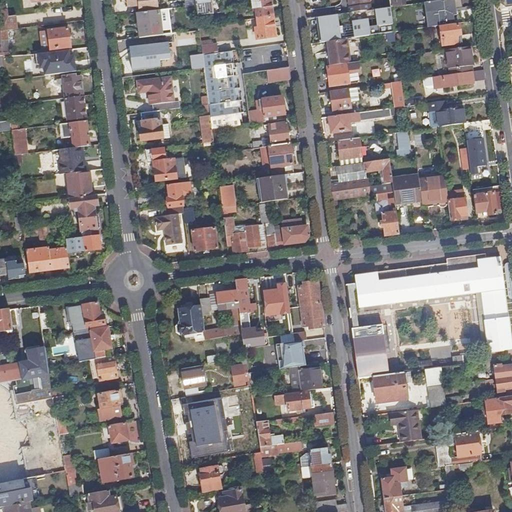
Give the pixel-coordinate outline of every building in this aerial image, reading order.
[(127,0),(129,6),(140,5),(140,12),(158,10),(159,10),(157,0),(127,0)] [(197,5),(196,0),(180,0),(173,1),(174,8),(197,5)] [(196,0),(197,5),(198,16),(214,14),(211,0),(196,0)] [(257,18),(274,15),(271,0),(251,0),(253,8),(256,8),(257,18)] [(351,0),(353,13),(373,10),(371,0),(351,0)] [(429,8),(428,2),(392,7),(395,32),(402,31),(401,22),(404,22),(402,12),(429,8)] [(8,8),(0,8),(0,29),(0,30),(8,29),(14,28),(18,28),(17,13),(9,14),(8,8)] [(153,36),(165,35),(164,25),(160,25),(158,10),(140,12),(137,13),(140,38),(153,36)] [(342,14),(320,17),(321,27),(324,42),(328,42),(346,39),(344,24),(342,14)] [(274,15),(257,18),(259,28),(256,28),(258,40),(277,37),(274,15)] [(347,20),(349,37),(366,35),(364,18),(347,20)] [(200,27),(199,23),(190,25),(190,31),(200,30),(200,27)] [(460,25),(441,28),(443,46),(461,44),(460,36),(462,35),(460,25)] [(41,31),(43,47),(50,46),(51,49),(71,47),(69,28),(41,31)] [(203,55),(219,52),(218,44),(212,45),(211,40),(213,39),(212,33),(201,35),(203,55)] [(1,39),(3,53),(9,52),(8,38),(1,39)] [(352,63),(348,39),(346,39),(328,42),(331,66),(352,63)] [(133,70),(171,65),(168,43),(130,48),(133,70)] [(448,50),(452,75),(475,72),(471,47),(448,50)] [(45,75),(76,71),(74,56),(70,56),(69,50),(39,53),(40,68),(44,68),(45,75)] [(235,75),(231,51),(219,52),(203,55),(204,61),(205,67),(210,104),(210,108),(211,115),(213,129),(250,124),(248,111),(243,74),(242,60),(234,61),(236,74),(235,75)] [(245,71),(245,73),(267,70),(290,67),(288,56),(278,57),(278,59),(254,62),(254,67),(250,67),(250,70),(245,71)] [(331,66),(328,66),(331,87),(350,84),(349,74),(358,73),(358,71),(360,68),(359,62),(352,63),(331,66)] [(202,97),(204,105),(206,104),(210,104),(205,67),(194,68),(193,69),(197,97),(202,97)] [(291,78),(290,67),(275,69),(276,80),(291,78)] [(433,77),(434,88),(475,83),(474,80),(486,79),(485,70),(475,72),(452,75),(433,77)] [(63,84),(65,98),(84,96),(81,76),(69,77),(68,75),(62,76),(63,78),(60,79),(60,84),(63,84)] [(160,111),(181,108),(180,101),(174,102),(171,77),(138,82),(139,92),(148,91),(150,104),(152,104),(154,111),(160,111)] [(10,105),(15,104),(12,79),(6,80),(9,105),(10,105)] [(393,83),(397,108),(406,106),(402,82),(393,83)] [(348,89),(331,92),(334,111),(351,109),(350,102),(348,89)] [(84,96),(65,98),(68,120),(87,117),(84,96)] [(258,110),(248,111),(250,124),(260,123),(266,122),(265,118),(285,115),(283,97),(259,100),(259,101),(257,101),(258,110)] [(465,124),(465,123),(463,107),(447,109),(445,101),(429,103),(430,112),(438,111),(440,127),(465,124)] [(397,108),(330,117),(332,133),(351,131),(350,123),(391,117),(391,116),(398,115),(397,108)] [(161,119),(160,111),(154,111),(142,113),(144,130),(141,130),(142,140),(164,138),(162,121),(161,119)] [(201,116),(204,143),(215,142),(213,129),(211,115),(201,116)] [(0,131),(12,130),(11,120),(0,121),(0,131)] [(72,137),(74,147),(82,146),(90,145),(89,135),(87,136),(86,131),(88,130),(87,120),(62,123),(64,138),(72,137)] [(287,123),(269,125),(272,146),(290,144),(287,123)] [(27,153),(24,128),(19,129),(12,130),(13,143),(15,155),(27,153)] [(395,133),(399,158),(412,156),(409,131),(395,133)] [(362,158),(360,138),(339,141),(341,160),(362,158)] [(294,174),(290,144),(272,146),(270,147),(269,147),(272,168),(278,167),(280,176),(284,175),(294,174)] [(59,164),(60,174),(67,174),(83,171),(81,155),(84,154),(82,146),(74,147),(60,149),(61,163),(59,164)] [(168,186),(182,184),(181,174),(176,175),(174,159),(166,160),(164,148),(146,150),(148,162),(154,162),(156,181),(157,181),(158,187),(168,186)] [(461,150),(463,163),(470,162),(468,150),(461,150)] [(364,163),(366,174),(383,171),(385,184),(393,182),(392,177),(390,160),(364,163)] [(67,174),(70,198),(92,195),(89,171),(83,171),(67,174)] [(400,176),(392,177),(393,182),(393,185),(394,192),(395,198),(396,205),(422,201),(419,181),(418,174),(406,175),(406,178),(400,178),(400,176)] [(288,200),(284,175),(280,176),(259,179),(263,203),(271,202),(288,200)] [(445,177),(419,181),(422,201),(423,205),(448,201),(447,193),(445,177)] [(219,179),(208,181),(211,206),(223,204),(220,188),(220,184),(219,179)] [(394,192),(393,185),(370,188),(368,180),(367,180),(339,184),(339,181),(331,182),(334,201),(341,200),(377,195),(388,193),(394,192)] [(169,208),(184,207),(183,196),(191,195),(190,183),(182,184),(168,186),(170,198),(168,198),(169,208)] [(223,208),(235,206),(232,186),(220,188),(223,204),(223,208)] [(460,192),(447,193),(448,201),(451,221),(462,219),(461,217),(468,216),(465,195),(461,195),(460,192)] [(382,214),(385,237),(400,235),(396,205),(395,198),(389,199),(388,193),(377,195),(378,201),(375,202),(377,215),(382,214)] [(495,193),(475,196),(477,214),(489,212),(489,216),(498,215),(495,193)] [(78,210),(82,237),(99,235),(100,235),(100,229),(101,229),(99,214),(95,214),(94,206),(98,205),(96,195),(92,195),(70,198),(71,209),(75,208),(75,211),(78,210)] [(274,226),(271,204),(261,205),(263,223),(266,223),(270,251),(278,250),(274,226)] [(223,208),(224,217),(227,216),(227,213),(237,211),(237,206),(235,206),(223,208)] [(184,209),(185,214),(186,222),(193,221),(192,217),(196,216),(195,211),(191,211),(191,208),(184,209)] [(182,244),(178,215),(164,216),(164,217),(164,218),(157,218),(158,230),(165,230),(167,229),(168,234),(166,235),(167,246),(182,244)] [(233,218),(225,219),(228,246),(233,246),(234,253),(249,251),(249,248),(261,246),(261,244),(265,244),(263,226),(246,228),(247,234),(235,235),(233,218)] [(16,219),(17,231),(24,230),(24,225),(19,226),(18,219),(16,219)] [(282,225),(274,226),(278,250),(286,249),(285,245),(306,242),(309,237),(308,226),(298,228),(297,221),(282,223),(282,225)] [(38,228),(39,233),(40,240),(47,239),(46,227),(38,228)] [(218,249),(215,228),(192,232),(195,252),(218,249)] [(66,248),(67,253),(101,249),(99,235),(82,237),(65,239),(66,248)] [(49,247),(27,250),(30,273),(69,267),(67,253),(66,248),(56,249),(55,246),(53,247),(54,249),(49,250),(49,247)] [(502,274),(501,258),(486,260),(480,260),(448,264),(365,275),(365,276),(355,277),(356,285),(357,291),(359,308),(458,296),(481,293),(488,353),(511,350),(503,282),(506,282),(508,281),(507,274),(505,274),(502,274)] [(6,261),(9,279),(19,278),(19,275),(25,274),(24,263),(17,263),(17,259),(6,261)] [(249,310),(248,299),(250,299),(250,297),(248,297),(247,290),(248,290),(246,279),(235,281),(236,292),(239,312),(249,310)] [(321,305),(318,282),(307,283),(307,286),(299,287),(301,307),(321,305)] [(289,309),(286,285),(277,286),(277,289),(274,289),(274,291),(264,292),(266,305),(276,304),(276,308),(281,308),(282,312),(285,312),(285,314),(289,313),(289,309)] [(352,331),(359,330),(353,291),(357,291),(356,285),(346,286),(352,331)] [(242,334),(240,315),(239,312),(236,292),(216,294),(218,310),(227,309),(226,304),(231,303),(234,327),(204,332),(205,341),(241,334),(242,334)] [(211,311),(210,298),(200,300),(201,306),(202,313),(211,311)] [(105,325),(103,316),(100,316),(97,303),(83,306),(87,328),(105,325)] [(324,328),(321,305),(301,307),(304,327),(312,326),(313,329),(324,328)] [(204,332),(202,313),(201,306),(179,311),(180,322),(179,323),(176,327),(176,333),(181,336),(204,332)] [(19,325),(17,309),(9,310),(12,326),(19,325)] [(12,326),(9,310),(0,311),(0,331),(4,331),(5,334),(13,332),(12,326)] [(52,328),(50,312),(40,313),(42,329),(52,328)] [(251,336),(248,314),(240,315),(242,334),(241,334),(244,349),(251,348),(252,347),(264,345),(263,334),(251,336)] [(78,330),(75,318),(66,320),(68,332),(78,330)] [(114,357),(108,327),(87,331),(89,340),(92,340),(94,353),(95,353),(96,360),(114,357)] [(373,378),(387,376),(380,327),(359,330),(352,331),(358,380),(373,378)] [(306,341),(305,333),(292,335),(293,343),(304,341),(306,341)] [(305,348),(304,341),(293,343),(275,345),(279,370),(290,369),(299,367),(306,366),(304,348),(305,348)] [(48,369),(45,348),(40,349),(39,346),(29,348),(29,351),(28,351),(30,362),(21,363),(24,379),(49,375),(48,369)] [(479,364),(478,355),(452,358),(453,367),(479,364)] [(114,357),(96,360),(100,381),(117,378),(114,357)] [(216,364),(215,357),(207,359),(209,366),(216,364)] [(24,379),(21,363),(13,365),(0,367),(0,407),(6,407),(17,404),(16,399),(14,387),(17,387),(17,380),(24,379)] [(250,387),(248,374),(248,371),(247,365),(232,367),(235,387),(245,385),(245,383),(247,382),(248,387),(250,387)] [(511,378),(511,367),(502,368),(501,366),(494,367),(496,381),(511,378)] [(207,386),(203,367),(182,370),(186,398),(196,396),(199,395),(198,388),(207,386)] [(321,390),(319,369),(299,371),(299,367),(290,369),(293,393),(321,390)] [(445,398),(444,388),(441,369),(425,371),(430,409),(444,407),(446,406),(445,398)] [(407,400),(404,374),(387,376),(373,378),(376,401),(380,401),(389,399),(390,402),(407,400)] [(511,389),(511,378),(496,381),(477,383),(478,387),(496,385),(498,393),(505,392),(505,391),(511,389)] [(43,400),(41,390),(26,393),(27,397),(16,399),(17,404),(43,400)] [(122,418),(119,403),(121,402),(120,391),(99,395),(101,409),(98,410),(100,421),(122,418)] [(310,409),(308,393),(275,397),(276,406),(287,405),(288,412),(310,409)] [(67,404),(65,396),(53,398),(54,406),(67,404)] [(464,404),(463,396),(445,398),(446,406),(464,404)] [(511,414),(511,397),(495,400),(498,417),(511,414)] [(8,417),(44,411),(55,409),(54,406),(53,398),(43,400),(17,404),(6,407),(8,417)] [(225,433),(218,399),(197,403),(193,404),(199,438),(225,433)] [(420,441),(418,422),(414,423),(412,411),(396,413),(392,414),(393,426),(399,425),(401,443),(420,441)] [(333,424),(332,414),(314,416),(315,426),(333,424)] [(270,438),(268,422),(256,424),(260,449),(284,445),(283,436),(270,438)] [(128,441),(125,424),(109,426),(112,443),(128,441)] [(66,472),(65,466),(63,457),(59,435),(58,428),(48,430),(53,459),(42,461),(43,466),(0,473),(0,483),(8,482),(15,481),(26,479),(66,472)] [(17,453),(17,463),(39,462),(37,431),(14,432),(15,453),(17,453)] [(481,463),(477,433),(456,436),(458,457),(451,458),(452,466),(472,464),(481,463)] [(451,458),(448,437),(435,439),(438,467),(445,466),(445,467),(452,466),(451,458)] [(0,463),(10,462),(6,443),(0,443),(0,463)] [(278,455),(302,451),(301,443),(284,445),(260,449),(261,454),(262,459),(279,456),(278,455)] [(331,464),(330,455),(328,455),(327,449),(310,451),(310,455),(312,467),(331,464)] [(133,465),(131,454),(111,458),(107,459),(109,469),(115,468),(117,481),(133,478),(131,466),(133,465)] [(71,465),(69,456),(63,457),(65,466),(71,465)] [(335,489),(331,464),(312,467),(311,467),(314,492),(335,489)] [(473,471),(472,464),(452,466),(445,467),(447,481),(455,480),(454,473),(473,471)] [(74,478),(71,465),(65,466),(66,472),(67,480),(74,478)] [(219,477),(223,476),(224,474),(223,468),(221,467),(202,470),(202,476),(200,477),(203,494),(222,491),(219,477)] [(381,480),(384,500),(402,497),(401,488),(408,487),(405,468),(391,470),(392,479),(381,480)] [(10,493),(8,482),(0,483),(0,507),(4,507),(8,506),(7,498),(16,496),(15,492),(10,493)] [(84,496),(82,485),(69,488),(70,495),(71,498),(84,496)] [(244,506),(241,490),(224,493),(224,499),(219,499),(221,511),(270,511),(269,501),(244,506)] [(122,511),(120,497),(110,499),(108,491),(88,495),(90,504),(94,504),(95,511),(122,511)] [(450,511),(448,491),(435,493),(436,503),(411,507),(411,511),(450,511)] [(404,511),(404,508),(402,497),(384,500),(385,511),(404,511)] [(347,511),(347,505),(337,506),(336,500),(316,503),(317,511),(347,511)] [(30,511),(30,510),(29,503),(8,506),(4,507),(4,511),(30,511)]
